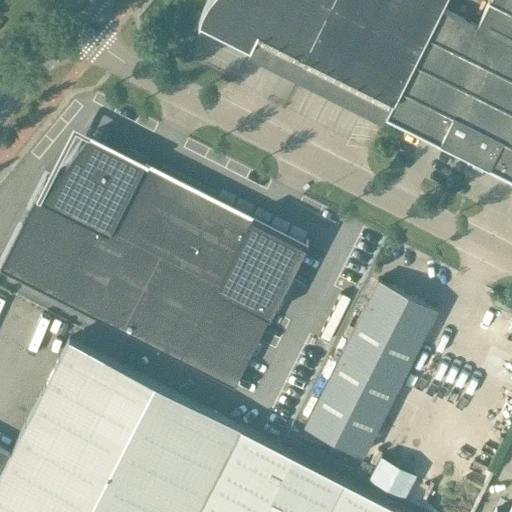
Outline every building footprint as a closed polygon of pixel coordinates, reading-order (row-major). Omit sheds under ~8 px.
[(201,14),(200,16),(199,18),(199,20),(198,22),(198,23),(199,23),(200,21),(249,46),(257,30),(303,53),(393,98),(385,114),(406,125),(458,151),(469,156),(511,178),(511,0),(207,0),(207,1),(206,2),(205,4),(204,6),(203,8),(202,9),(202,11),(201,14)] [(45,176),(0,264),(0,265),(233,383),(305,241),(143,158),(125,149),(125,140),(109,139),(108,141),(89,132),(54,180),(45,176)] [(378,277),(304,423),(362,452),(437,307),(378,277)] [(341,291),(319,334),(328,339),(349,295),(341,291)] [(10,449),(0,468),(0,511),(194,511),(240,424),(68,336),(10,449)] [(240,424),(194,511),(411,511),(352,482),(240,424)] [(0,444),(0,468),(10,449),(0,444)] [(495,506),(492,511),(511,511),(511,500),(506,511),(499,511),(495,510),(497,507),(495,506)]
